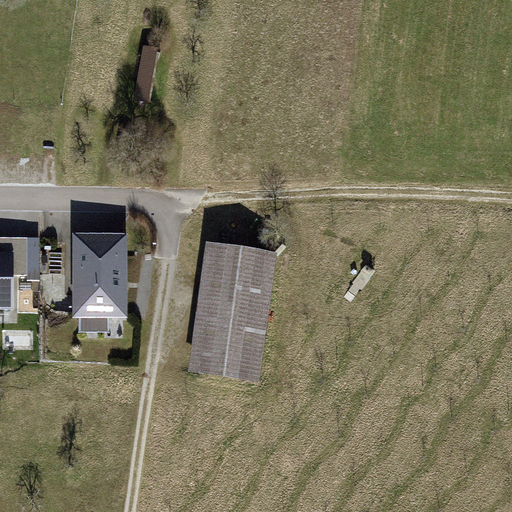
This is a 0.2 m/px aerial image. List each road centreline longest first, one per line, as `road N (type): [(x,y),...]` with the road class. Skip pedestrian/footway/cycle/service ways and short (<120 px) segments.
road 1 (track): [(130,511),(179,199)]
road 2 (track): [(179,199),(0,193)]
